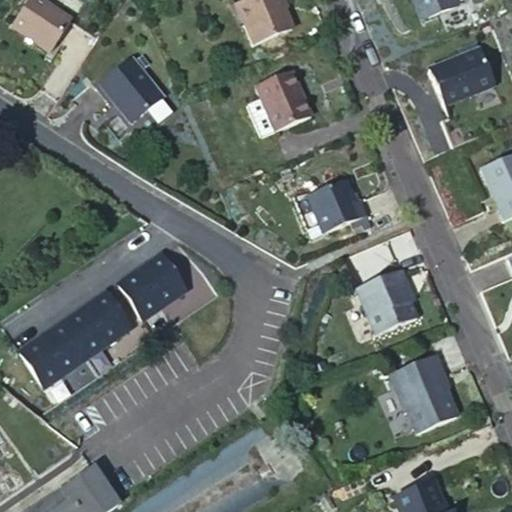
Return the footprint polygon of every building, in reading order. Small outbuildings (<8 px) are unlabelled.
[(38,0),(29,0),(11,29),(50,53),(71,21),(38,0)] [(248,0),(250,3),(235,9),(251,48),(292,31),(279,2),(282,0),(248,0)] [(409,0),(419,23),(457,6),(454,0),(409,0)] [(478,50),(428,72),(449,120),(450,120),(445,108),(455,103),(456,100),(474,92),(477,94),(494,86),(478,50)] [(131,125),(162,99),(130,60),(99,86),(131,125)] [(310,117),(291,74),(254,89),(259,101),(246,108),(260,140),(310,117)] [(511,156),(479,171),(502,224),(511,219),(511,156)] [(322,237),(365,218),(358,203),(355,205),(345,182),(294,203),(310,242),(322,237)] [(399,274),(356,292),(376,337),(416,320),(409,303),(411,303),(399,274)] [(178,284),(192,306),(203,299),(189,277),(178,284)] [(166,292),(180,314),(192,306),(178,284),(166,292)] [(166,292),(156,299),(169,321),(180,314),(166,292)] [(144,307),(159,328),(169,321),(156,299),(144,307)] [(144,307),(134,313),(148,335),(159,328),(144,307)] [(122,320),(137,343),(148,335),(134,313),(122,320)] [(122,320),(111,328),(125,350),(137,343),(122,320)] [(100,335),(114,357),(125,350),(111,328),(100,335)] [(100,335),(90,342),(104,364),(114,357),(100,335)] [(79,348),(93,371),(104,364),(90,342),(79,348)] [(79,348),(68,355),(82,378),(93,371),(79,348)] [(58,362),(72,385),(82,378),(68,355),(58,362)] [(443,376),(435,357),(388,378),(404,415),(407,414),(416,435),(456,419),(444,391),(445,390),(440,378),(443,376)] [(58,362),(46,370),(60,393),(72,385),(58,362)] [(35,377),(50,400),(60,393),(46,370),(35,377)] [(24,384),(40,406),(50,400),(35,377),(24,384)] [(110,511),(118,507),(92,469),(62,489),(60,488),(47,497),(56,511),(54,511),(110,511)] [(438,484),(395,501),(399,511),(452,511),(449,504),(446,505),(438,484)] [(47,497),(26,511),(54,511),(56,511),(47,497)]
